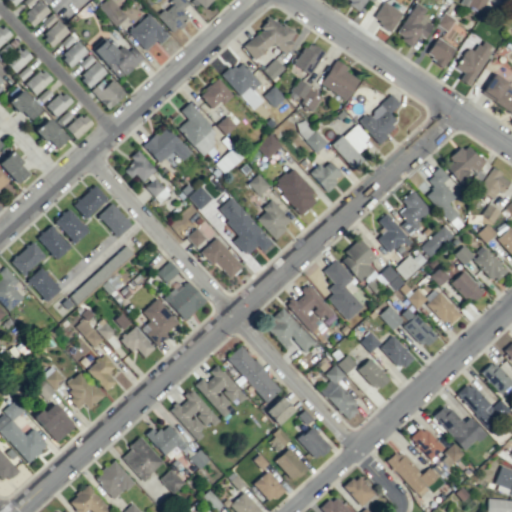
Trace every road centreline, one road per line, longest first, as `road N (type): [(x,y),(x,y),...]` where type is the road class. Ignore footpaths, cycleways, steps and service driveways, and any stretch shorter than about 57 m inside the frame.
road 1 (tertiary): [(17,511),(456,111)]
road 2 (residential): [(88,154),(344,434),(397,498),(395,511)]
road 3 (residential): [(0,235),(257,0)]
road 4 (tertiary): [(285,511),(511,300)]
road 5 (residential): [(456,111),(293,0)]
road 6 (residential): [(113,131),(0,6)]
